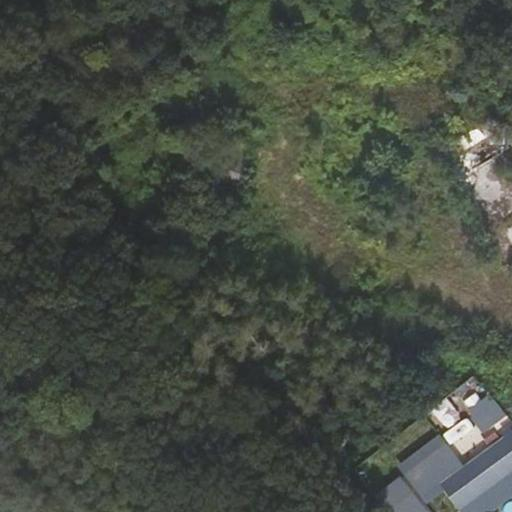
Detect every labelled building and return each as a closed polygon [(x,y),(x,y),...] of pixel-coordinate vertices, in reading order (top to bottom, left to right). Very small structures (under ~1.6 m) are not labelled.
[(444,437),(459,453),(476,438),(461,421),(444,437)] [(494,429),(485,436),(491,445),(501,438),(494,429)] [(511,435),(444,486),(462,511),(511,475),(511,435)] [(449,451),(432,463),(444,479),(461,466),(449,451)] [(429,466),(414,477),(425,493),(441,481),(429,466)] [(403,470),(392,478),(404,493),(414,484),(403,470)] [(398,511),(428,511),(415,493),(395,506),(398,511)]
